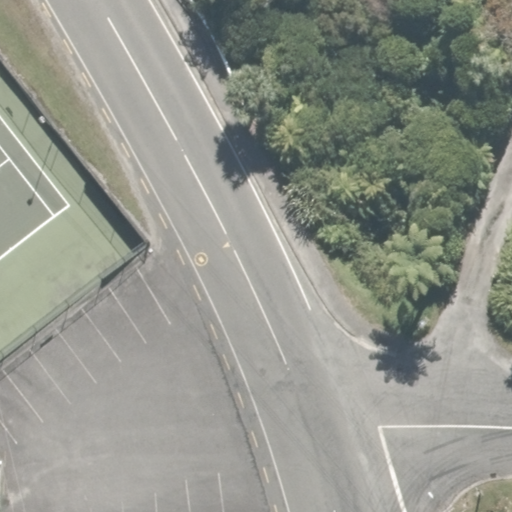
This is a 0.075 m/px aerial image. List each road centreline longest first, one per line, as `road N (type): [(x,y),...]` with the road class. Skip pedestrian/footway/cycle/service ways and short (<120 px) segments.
road 1 (tertiary): [(94,0),(230,251),(313,439)]
road 2 (residential): [(313,439),(379,423),(511,425)]
